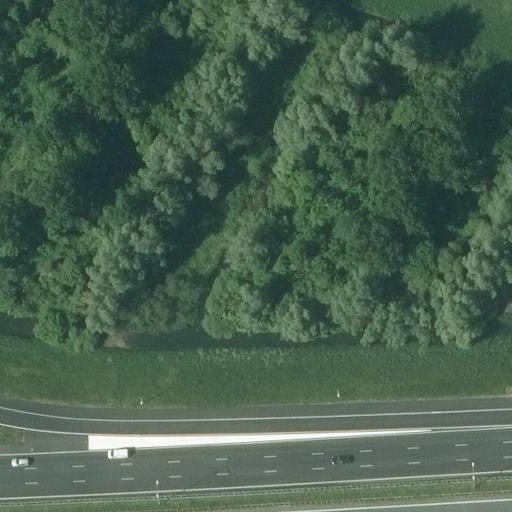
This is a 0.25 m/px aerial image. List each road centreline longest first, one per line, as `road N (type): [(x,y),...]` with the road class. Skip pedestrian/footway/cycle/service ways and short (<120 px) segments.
road 1 (motorway): [(511,447),(53,430),(0,419)]
road 2 (motorway): [(511,452),(0,480)]
